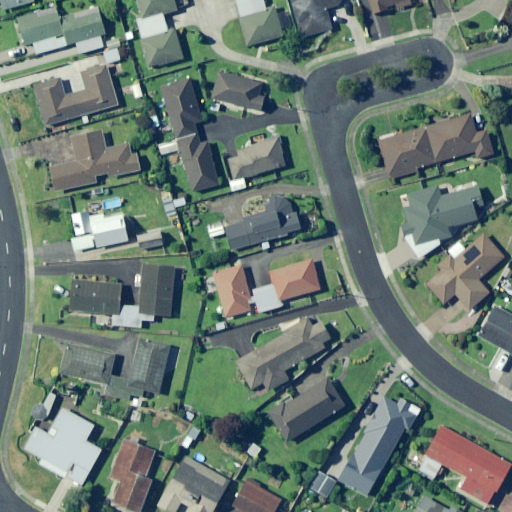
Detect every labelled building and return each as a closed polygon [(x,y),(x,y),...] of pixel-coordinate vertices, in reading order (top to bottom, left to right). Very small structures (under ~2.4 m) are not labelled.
[(0,0),(0,5),(2,11),(34,2),(33,0),(0,0)] [(135,20),(162,14),(175,11),(172,0),(135,0),(139,18),(135,19),(135,20)] [(338,0),(289,0),(300,38),(331,29),(325,8),(336,5),(338,0)] [(367,0),(372,15),(411,3),(409,0),(367,0)] [(265,8),(238,15),(246,46),(281,37),(273,6),(265,8)] [(65,46),(59,24),(55,11),(16,22),(23,46),(32,43),(35,54),(65,46)] [(59,24),(65,46),(75,43),(78,54),(106,47),(97,14),(59,24)] [(166,30),(139,36),(146,68),(181,60),(173,28),(166,30)] [(119,60),(116,49),(103,53),(106,64),(119,60)] [(117,106),(105,65),(80,72),(85,90),(64,96),(59,78),(32,86),(44,127),(117,106)] [(264,82),(216,72),(208,110),(219,112),(220,105),(258,113),(264,82)] [(175,141),(197,134),(193,124),(202,121),(189,79),(159,89),(175,141)] [(469,114),(395,136),(393,131),(379,136),(380,140),(377,141),(388,179),(425,168),(425,166),(474,152),(476,159),(493,155),(485,128),(474,131),(469,114)] [(159,126),(157,116),(143,119),(146,129),(159,126)] [(104,149),(100,131),(70,138),(75,162),(48,168),(54,193),(96,183),(95,177),(107,174),(108,178),(138,171),(135,155),(132,143),(104,149)] [(197,134),(175,141),(191,193),(219,185),(206,142),(200,144),(197,134)] [(284,166),(275,139),(240,150),(241,156),(226,161),(232,182),(284,166)] [(398,227),(418,260),(439,245),(438,242),(451,236),(448,230),(475,217),(472,210),(482,205),(472,185),(441,200),(434,185),(407,199),(410,205),(401,210),(408,223),(398,227)] [(125,204),(123,195),(102,199),(104,209),(125,204)] [(291,212),(286,196),(261,203),(264,212),(240,219),(241,221),(207,230),(209,238),(225,234),(229,251),(301,231),(295,211),(291,212)] [(173,204),(163,206),(167,218),(176,215),(173,204)] [(89,217),(88,211),(70,214),(75,238),(70,239),(72,252),(127,241),(122,214),(103,218),(103,214),(89,217)] [(160,238),(157,229),(134,236),(137,245),(160,238)] [(486,290),(492,285),(485,278),(480,283),(477,280),(502,257),(482,234),(465,249),(464,247),(453,257),(451,253),(437,266),(441,270),(425,285),(443,305),(454,295),(468,311),(488,293),(486,290)] [(272,285),(248,291),(241,266),(212,273),(223,318),(252,311),(251,305),(254,304),(257,315),(286,307),(284,299),(320,290),(313,261),(269,272),(272,285)] [(173,268),(141,265),(139,289),(138,307),(118,306),(119,284),(69,279),(66,312),(111,316),(111,325),(141,328),(142,315),(169,317),(173,268)] [(511,286),(507,283),(502,292),(511,297),(511,286)] [(511,315),(495,306),(478,337),(511,356),(511,315)] [(322,342),(328,338),(314,314),(282,333),(284,335),(235,364),(250,390),(262,384),(267,392),(287,380),(283,372),(325,347),(322,342)] [(129,406),(140,408),(143,393),(157,396),(169,345),(138,338),(128,378),(109,374),(114,355),(65,343),(58,373),(102,383),(99,395),(130,402),(129,406)] [(335,391),(340,388),(334,378),(328,381),(327,378),(268,414),(285,443),(344,407),(335,391)] [(397,405),(384,398),(337,481),(365,497),(405,428),(408,430),(419,412),(400,401),(397,405)] [(180,402),(174,419),(192,426),(199,409),(180,402)] [(92,426),(60,410),(47,435),(34,428),(23,450),(40,459),(37,464),(81,487),(100,451),(84,442),(92,426)] [(510,464),(440,427),(417,470),(434,479),(442,465),(465,478),(458,490),(487,506),(510,464)] [(131,436),(128,443),(125,441),(110,479),(119,482),(110,504),(130,511),(138,511),(150,481),(144,478),(154,452),(137,446),(140,440),(131,436)] [(262,450),(251,441),(243,451),(254,460),(262,450)] [(211,511),(229,481),(184,456),(157,506),(166,511),(211,511)] [(273,511),(280,500),(245,482),(233,505),(246,511),(273,511)] [(450,511),(422,497),(414,511),(458,511),(451,508),(450,511)]
